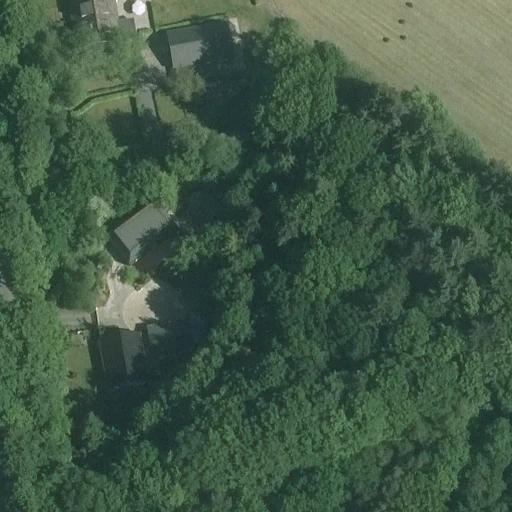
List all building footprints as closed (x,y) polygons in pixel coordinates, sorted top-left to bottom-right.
[(108,54),(106,46),(121,43),(113,0),(69,0),(78,51),(92,48),(94,56),(97,59),(106,57),(108,54)] [(138,41),(155,37),(146,0),(142,0),(130,3),(138,41)] [(161,41),(167,76),(226,65),(220,30),(161,41)] [(239,123),(199,149),(217,176),(256,150),(239,123)] [(177,232),(154,201),(106,236),(129,268),(177,232)] [(188,322),(146,330),(152,357),(193,350),(188,322)] [(131,339),(100,345),(107,380),(112,379),(114,391),(148,385),(141,349),(133,350),(131,339)]
